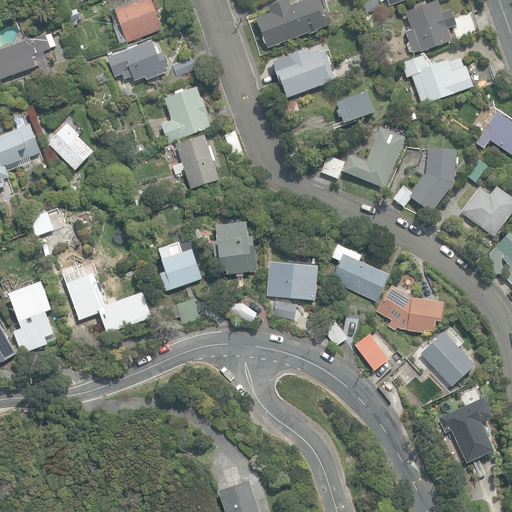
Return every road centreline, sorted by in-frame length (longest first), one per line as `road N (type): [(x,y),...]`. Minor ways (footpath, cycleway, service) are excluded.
road 1 (residential): [(207,0),(265,158),(300,186),(407,234),(461,274),(496,313),(511,359)]
road 2 (residential): [(427,511),(389,436),(346,386),(298,357),(246,345)]
road 3 (residential): [(246,345),(190,350),(68,396),(0,399)]
road 4 (residential): [(246,345),(250,389),(313,449),(336,511)]
